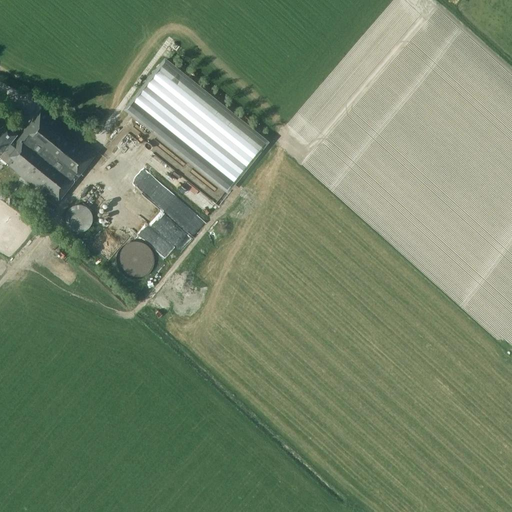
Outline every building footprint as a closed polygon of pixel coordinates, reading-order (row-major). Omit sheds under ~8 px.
[(230,191),(268,145),(170,64),(131,110),(230,191)] [(97,151),(43,107),(27,127),(26,127),(16,138),(14,136),(17,133),(6,124),(0,132),(0,154),(9,162),(7,165),(55,203),(97,151)] [(29,115),(23,110),(14,121),(20,126),(29,115)] [(142,217),(175,245),(188,231),(155,203),(142,217)] [(90,232),(95,210),(74,204),(68,226),(90,232)] [(156,254),(131,239),(118,260),(125,264),(123,268),(141,279),(156,254)]
